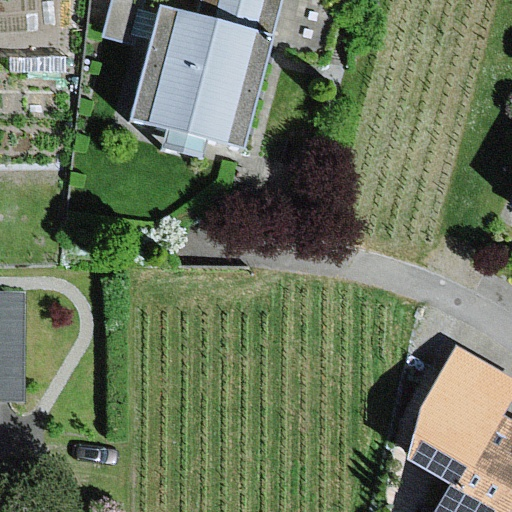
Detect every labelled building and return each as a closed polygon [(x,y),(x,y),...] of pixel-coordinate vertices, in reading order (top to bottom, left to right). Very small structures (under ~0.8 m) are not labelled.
[(203,0),(198,20),(270,40),(281,0),(203,0)] [(198,20),(158,9),(127,121),(239,152),(270,40),(198,20)] [(12,292),(0,291),(0,398),(11,398),(12,292)] [(393,458),(444,490),(492,416),(511,387),(446,345),(407,406),(393,458)] [(511,511),(511,427),(492,416),(444,490),(430,511),(511,511)]
